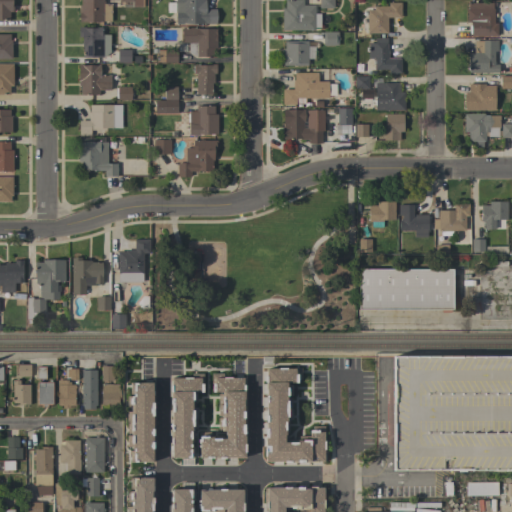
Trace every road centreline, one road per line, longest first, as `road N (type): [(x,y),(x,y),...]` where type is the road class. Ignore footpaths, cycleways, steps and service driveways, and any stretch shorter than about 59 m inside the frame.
road 1 (residential): [(511,168),(335,170),(218,206),(136,207),(44,228),(0,228)]
road 2 (residential): [(44,228),(44,0)]
road 3 (residential): [(250,198),(249,0)]
road 4 (residential): [(164,475),(346,474)]
road 5 (residential): [(436,168),(436,0)]
road 6 (residential): [(163,511),(165,358)]
road 7 (residential): [(254,359),(254,511)]
road 8 (residential): [(345,511),(347,366)]
